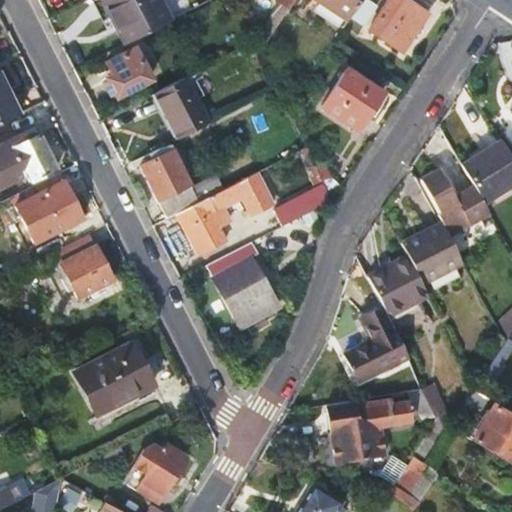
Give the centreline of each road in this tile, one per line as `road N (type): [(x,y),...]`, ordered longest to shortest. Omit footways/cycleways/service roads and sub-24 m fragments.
road 1 (residential): [(251,434),(312,324),(354,202),(492,0)]
road 2 (residential): [(251,434),(217,400),(16,0)]
